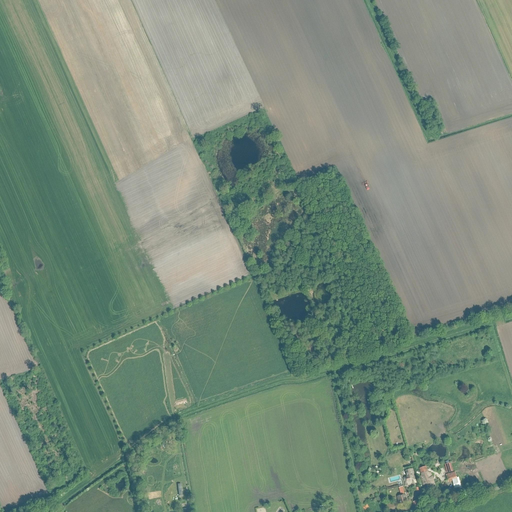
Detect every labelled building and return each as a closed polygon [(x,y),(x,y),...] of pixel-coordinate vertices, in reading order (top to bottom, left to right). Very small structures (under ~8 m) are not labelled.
[(445,465),(447,473),(453,472),(452,467),(453,467),(451,463),(445,465)] [(426,467),(419,469),(422,476),(420,476),(423,485),(426,484),(428,490),(435,487),(430,473),(428,474),(426,467)] [(407,477),(403,478),(405,485),(405,486),(416,483),(414,475),(412,469),(405,471),(407,477)] [(452,473),(446,475),(448,483),(454,481),(457,480),(455,472),(452,473)] [(405,495),(397,497),(400,505),(407,503),(405,495)]
